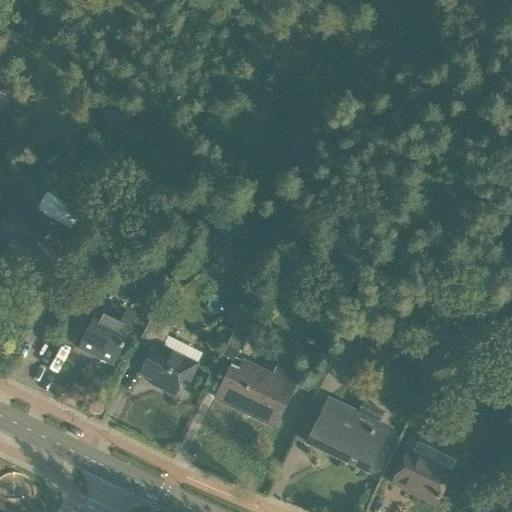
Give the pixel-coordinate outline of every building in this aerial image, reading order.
[(24,232),(31,220),(11,209),(0,229),(0,239),(11,246),(5,257),(36,273),(38,270),(46,274),(59,251),(24,232)] [(79,217),(63,246),(81,256),(97,226),(79,217)] [(377,269),(366,293),(383,301),(392,280),(389,278),(391,275),(377,269)] [(435,298),(421,329),(442,338),(456,308),(435,298)] [(176,307),(171,317),(178,321),(183,310),(176,307)] [(113,367),(122,349),(132,329),(129,328),(136,314),(126,309),(119,323),(96,311),(86,331),(77,349),(78,349),(79,348),(113,364),(112,366),(113,367)] [(241,316),(230,310),(225,320),(236,326),(222,356),(233,361),(246,335),(250,337),(258,321),(242,313),(241,316)] [(142,336),(133,354),(147,361),(139,375),(152,381),(150,385),(159,389),(174,397),(183,379),(189,381),(198,365),(162,347),(172,328),(151,318),(142,336)] [(333,358),(352,367),(361,349),(353,345),(363,324),(352,319),(333,358)] [(294,387),(300,375),(277,365),(272,376),(243,362),(239,371),(231,367),(215,399),(274,428),(283,410),(294,387)] [(367,472),(376,454),(387,429),(378,425),(384,412),(363,402),(358,411),(329,397),(323,410),(316,426),(307,444),(367,472)] [(411,454),(407,452),(400,466),(391,484),(436,505),(444,487),(451,473),(449,472),(455,461),(417,442),(411,454)]
